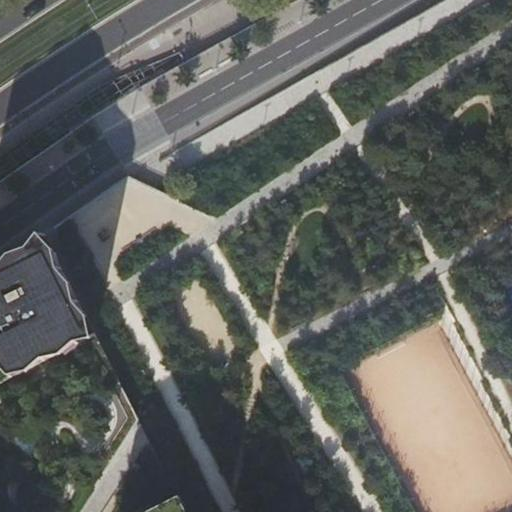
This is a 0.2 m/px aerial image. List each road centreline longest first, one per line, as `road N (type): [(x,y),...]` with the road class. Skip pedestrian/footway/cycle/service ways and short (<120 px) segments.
road 1 (residential): [(0,222),(385,0)]
road 2 (primary): [(0,110),(174,0)]
